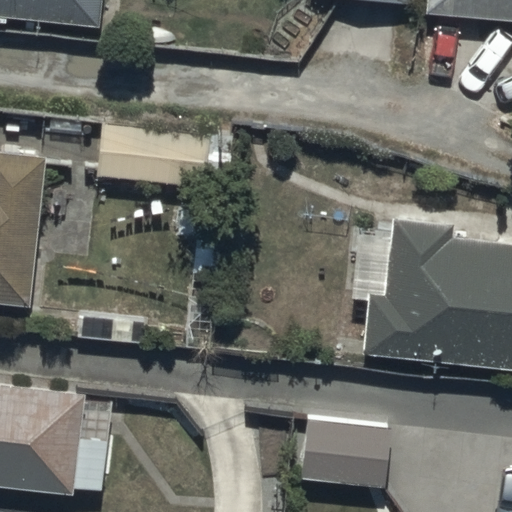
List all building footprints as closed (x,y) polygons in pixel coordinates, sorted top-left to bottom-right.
[(0,0),(0,14),(8,15),(10,6),(99,17),(101,0),(0,0)] [(208,121),(105,112),(100,166),(203,176),(208,121)] [(0,292),(37,296),(51,145),(0,139),(0,292)] [(370,280),(363,342),(511,358),(511,230),(468,226),(470,211),(396,203),(387,281),(370,280)] [(85,383),(0,373),(0,475),(76,484),(76,479),(104,482),(110,431),(80,427),(85,383)] [(394,417),(307,409),(301,472),(387,481),(394,417)]
